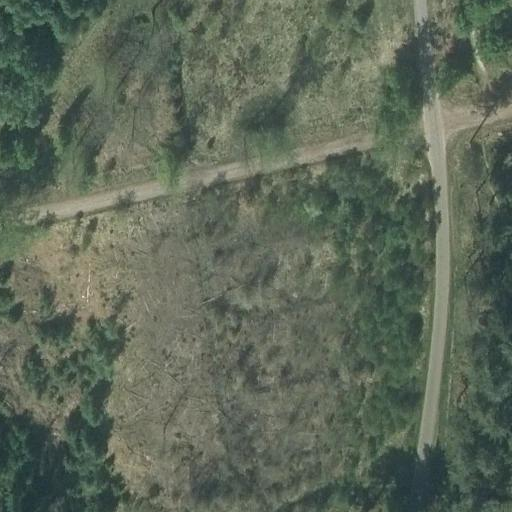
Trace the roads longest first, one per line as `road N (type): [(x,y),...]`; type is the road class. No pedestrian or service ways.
road 1 (track): [(0,224),(435,127)]
road 2 (track): [(275,511),(322,488),(417,487)]
